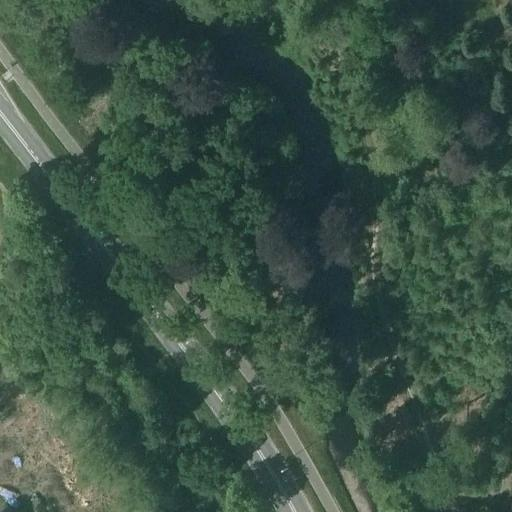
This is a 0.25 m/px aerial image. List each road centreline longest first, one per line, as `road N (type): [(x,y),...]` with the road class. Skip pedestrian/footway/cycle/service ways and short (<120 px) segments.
road 1 (track): [(243,0),(321,51),(350,103),(367,159),(376,291),(450,511)]
road 2 (primary): [(292,511),(208,380),(0,112)]
